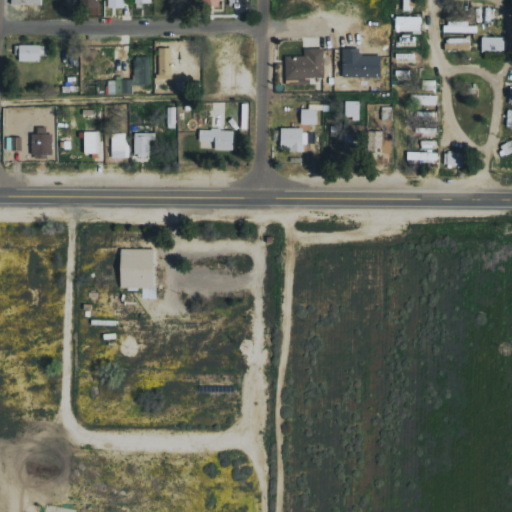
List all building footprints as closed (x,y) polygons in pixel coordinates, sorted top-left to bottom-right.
[(397,30),(423,31),(423,17),(398,17),(397,30)] [(470,21),(447,20),(447,32),(479,32),(479,25),(470,25),(470,21)] [(506,51),(506,36),(483,37),(484,51),(506,51)] [(447,50),(471,49),(471,38),(447,38),(447,50)] [(19,61),(42,61),(42,45),(19,44),(19,61)] [(382,54),(362,55),(361,47),(344,48),(345,77),(383,76),(382,54)] [(174,48),(160,48),(159,78),(173,79),(174,48)] [(325,48),(305,48),(306,55),(287,56),(287,79),(325,78),(325,48)] [(152,84),(152,56),(135,56),(136,79),(109,79),(110,94),(135,93),(134,84),(152,84)] [(438,105),(438,95),(415,94),(415,104),(438,105)] [(361,100),(347,101),(347,119),(361,119),(361,100)] [(320,124),(320,104),(310,104),(310,109),(303,109),(302,123),(320,124)] [(169,127),(177,127),(178,107),(169,106),(169,127)] [(384,119),(392,119),(392,107),(384,106),(384,119)] [(35,155),(52,154),(51,127),(34,127),(35,155)] [(307,152),(307,128),(283,127),(283,147),(292,147),(292,151),(307,152)] [(235,129),(201,129),(201,140),(217,141),(216,149),(235,149),(235,129)] [(98,131),(86,132),(87,153),(99,153),(98,131)] [(136,156),(152,156),(152,142),(157,142),(157,132),(136,133),(136,156)] [(114,158),(128,158),(127,135),(113,135),(114,158)] [(8,150),(24,150),(23,137),(8,137),(8,150)] [(439,161),(439,152),(409,152),(409,160),(439,161)] [(445,165),(466,166),(467,152),(446,152),(445,165)] [(117,288),(118,251),(149,251),(149,288),(117,288)]
